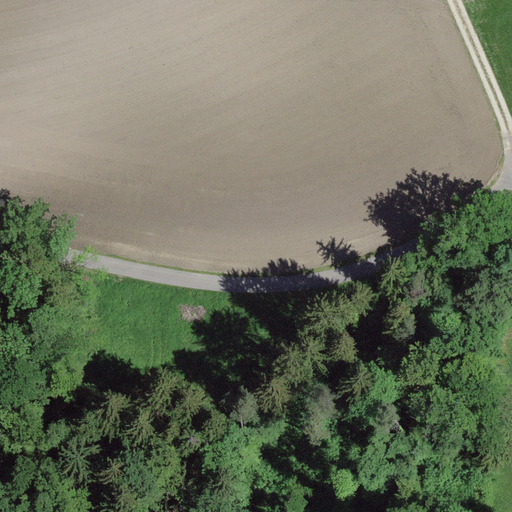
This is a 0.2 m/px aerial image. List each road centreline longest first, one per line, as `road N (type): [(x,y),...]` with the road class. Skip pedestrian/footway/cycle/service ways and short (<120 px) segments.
road 1 (unclassified): [(0,240),(283,285),(388,254),(471,207),(511,172)]
road 2 (track): [(511,157),(446,0)]
